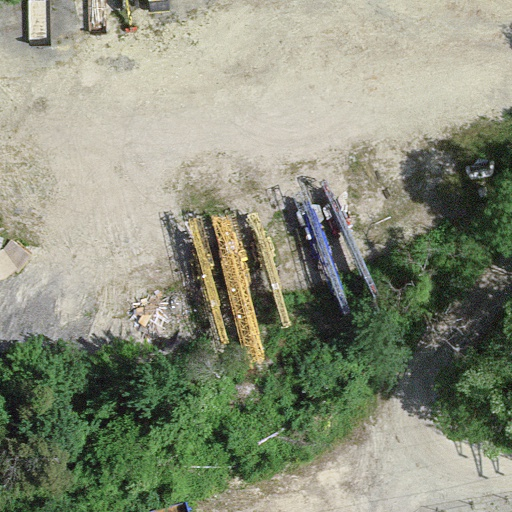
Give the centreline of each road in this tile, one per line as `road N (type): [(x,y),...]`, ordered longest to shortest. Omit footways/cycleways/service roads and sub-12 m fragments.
road 1 (track): [(511,17),(406,54),(209,160),(54,276),(0,292)]
road 2 (track): [(511,453),(478,452),(415,423),(417,367),(511,244)]
road 3 (track): [(0,34),(173,0)]
